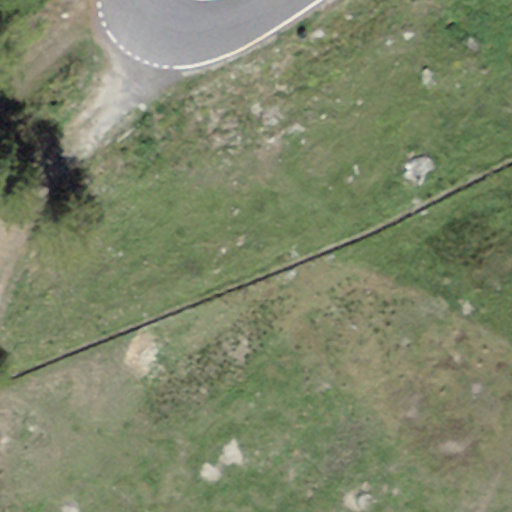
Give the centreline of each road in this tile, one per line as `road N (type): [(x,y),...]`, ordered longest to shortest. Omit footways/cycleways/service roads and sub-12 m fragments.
road 1 (track): [(0,268),(32,196),(177,28)]
road 2 (unclassified): [(271,0),(212,27),(177,28),(153,17),(142,0)]
